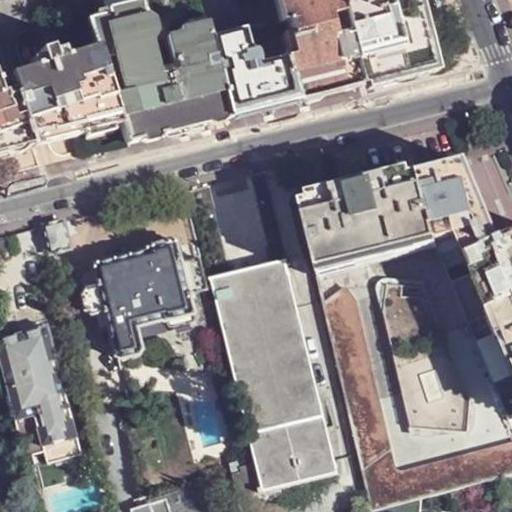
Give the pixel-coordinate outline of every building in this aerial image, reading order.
[(47,0),(50,8),(54,7),(73,0),(47,0)] [(283,61),(297,102),(360,87),(353,61),(346,37),(332,40),(327,20),(341,17),(336,0),(279,0),(274,1),(273,0),(241,0),(249,30),(260,27),(261,30),(286,24),(290,40),(286,41),(290,58),(283,61)] [(346,37),(353,61),(400,49),(397,40),(392,41),(381,0),(336,0),(341,17),(346,37)] [(353,61),(360,87),(371,84),(438,66),(420,0),(412,0),(413,1),(413,3),(417,16),(417,18),(421,31),(421,34),(418,34),(397,40),(400,49),(353,61)] [(381,0),(392,41),(397,40),(418,34),(418,33),(421,31),(417,18),(414,19),(413,17),(417,16),(413,3),(410,3),(410,2),(413,1),(412,0),(381,0)] [(121,126),(127,144),(150,138),(162,136),(176,132),(186,130),(170,68),(155,72),(148,43),(152,36),(149,23),(140,18),(137,3),(103,11),(104,15),(86,20),(95,48),(99,58),(110,55),(119,89),(110,92),(121,126)] [(170,68),(186,130),(228,119),(215,66),(207,68),(205,60),(213,58),(208,40),(204,24),(200,25),(196,23),(183,26),(180,30),(177,31),(178,36),(163,40),(170,68)] [(259,57),(261,66),(268,64),(262,35),(261,30),(260,27),(249,30),(246,30),(251,50),(256,51),(259,57)] [(215,66),(228,119),(245,115),(297,102),(283,61),(268,64),(261,66),(259,57),(256,51),(251,50),(246,30),(224,36),(208,40),(213,58),(215,66)] [(262,35),(268,64),(283,61),(278,43),(274,32),(262,35)] [(278,43),(283,61),(290,58),(286,41),(278,43)] [(80,137),(121,126),(110,92),(99,58),(95,48),(53,62),(39,66),(23,71),(46,144),(80,137)] [(39,66),(53,62),(48,50),(47,50),(36,54),(39,66)] [(205,60),(207,68),(215,66),(213,58),(205,60)] [(439,71),(438,66),(371,84),(360,87),(361,92),(439,71)] [(12,90),(31,149),(46,144),(23,71),(7,76),(12,90)] [(0,156),(31,149),(12,90),(0,94),(0,156)] [(468,163),(419,175),(435,237),(461,230),(511,354),(511,239),(501,244),(468,163)] [(322,198),(412,176),(411,171),(306,197),(306,202),(322,198)] [(314,255),(318,272),(339,267),(436,242),(435,237),(419,175),(412,176),(322,198),(306,202),(301,203),(314,255)] [(44,227),(52,257),(73,250),(67,221),(44,227)] [(435,237),(436,242),(439,247),(511,421),(511,420),(511,354),(461,230),(435,237)] [(119,358),(125,361),(144,357),(148,350),(147,348),(143,330),(166,324),(167,327),(169,329),(171,329),(174,330),(194,325),(197,321),(197,316),(184,264),(179,241),(176,242),(175,239),(152,245),(153,248),(149,249),(150,251),(97,264),(102,286),(87,289),(87,292),(84,295),(89,314),(92,314),(95,317),(97,316),(101,331),(113,328),(119,358)] [(319,278),(373,509),(393,504),(412,499),(421,497),(511,474),(511,424),(511,421),(439,247),(436,242),(339,267),(318,272),(319,278)] [(179,353),(184,357),(200,353),(201,352),(204,348),(205,341),(209,340),(209,336),(213,333),(218,332),(206,292),(208,290),(202,259),(184,264),(197,316),(197,321),(194,325),(174,330),(171,329),(169,329),(167,327),(166,324),(143,330),(147,348),(166,345),(170,345),(174,349),(176,348),(179,353)] [(263,492),(263,493),(286,488),(340,475),(339,473),(338,473),(287,263),(289,263),(288,261),(274,265),(271,266),(235,275),(232,276),(211,281),(212,282),(214,282),(259,467),(264,491),(263,492)] [(49,328),(0,340),(0,358),(15,421),(34,417),(42,448),(76,440),(49,328)] [(42,448),(46,465),(81,457),(76,440),(42,448)] [(233,477),(238,500),(263,493),(263,492),(264,491),(259,467),(239,471),(232,472),(233,477)] [(29,475),(35,499),(40,498),(34,473),(29,475)] [(218,511),(210,482),(152,496),(156,511),(218,511)] [(420,511),(421,497),(412,499),(393,504),(373,509),(363,511),(420,511)] [(130,501),(130,511),(157,511),(157,499),(130,501)]
